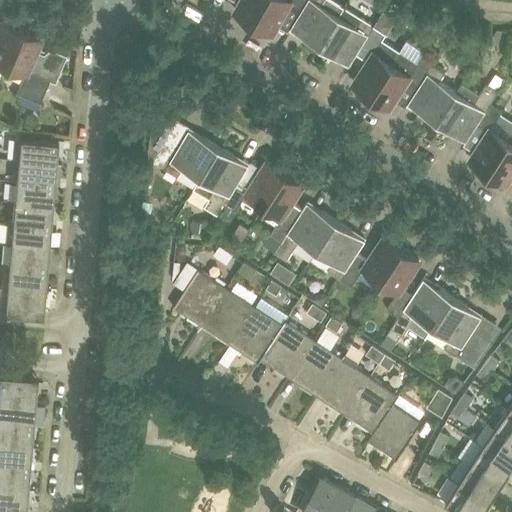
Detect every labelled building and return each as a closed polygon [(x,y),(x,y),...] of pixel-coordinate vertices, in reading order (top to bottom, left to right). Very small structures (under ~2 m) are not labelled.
[(240,0),(235,10),(254,21),(265,0),(240,0)] [(290,3),(301,10),(307,0),(265,0),(254,21),(273,32),(290,3)] [(290,27),(320,46),(339,15),(322,4),(324,0),(307,0),(301,10),(290,27)] [(344,6),(339,15),(320,46),(349,64),(360,47),(374,25),(344,6)] [(0,60),(6,63),(20,30),(0,21),(0,60)] [(374,25),(360,47),(371,54),(353,81),(372,94),(392,63),(400,50),(383,39),(386,33),(374,25)] [(43,53),(35,50),(40,39),(20,30),(6,63),(25,72),(16,92),(39,102),(49,80),(55,82),(66,54),(50,48),(43,53)] [(450,38),(444,48),(456,55),(462,45),(450,38)] [(400,50),(392,63),(372,94),(390,106),(408,79),(419,85),(433,63),(421,56),(418,62),(400,50)] [(433,63),(419,85),(408,102),(437,121),(457,91),(440,80),(445,71),(433,63)] [(496,73),(488,84),(498,90),(505,79),(496,73)] [(474,102),(457,91),(437,121),(466,140),(477,123),(491,101),(498,90),(488,84),(486,83),(474,102)] [(491,101),(477,123),(488,130),(470,158),(488,170),(508,139),(499,133),(504,126),(496,120),(503,109),(491,101)] [(189,128),(183,139),(171,132),(159,152),(170,159),(165,168),(178,175),(183,167),(200,177),(219,146),(189,128)] [(13,159),(56,162),(58,140),(15,137),(13,159)] [(511,173),(511,141),(508,139),(488,170),(507,182),(511,173)] [(249,164),(219,146),(200,177),(194,188),(211,198),(206,207),(217,214),(224,203),(238,181),(249,164)] [(56,162),(13,159),(11,179),(54,183),(56,162)] [(247,191),(265,202),(285,172),(266,160),(248,188),(238,181),(224,203),(236,210),(247,191)] [(285,172),(265,202),(283,214),(271,232),(282,239),(283,240),(297,218),(296,218),(303,208),(292,201),(304,184),(285,172)] [(14,201),(52,204),(54,183),(11,179),(11,180),(16,181),(14,201)] [(12,222),(50,225),(52,204),(14,201),(12,222)] [(283,240),(282,239),(275,251),(287,258),(299,239),(316,250),(336,220),(307,201),(303,208),(296,218),(297,218),(283,240)] [(366,239),(336,220),(316,250),(333,262),(328,270),(340,277),(356,252),(357,252),(366,239)] [(10,243),(49,246),(50,225),(12,222),(10,243)] [(144,225),(136,224),(135,232),(143,233),(143,232),(144,225)] [(367,259),(357,252),(356,252),(340,277),(352,285),(364,267),(382,278),(402,247),(383,235),(367,259)] [(4,263),(47,267),(49,246),(10,243),(9,263),(4,263)] [(179,245),(177,248),(179,252),(183,253),(187,251),(188,248),(186,244),(182,243),(179,245)] [(171,246),(160,245),(159,260),(169,261),(171,246)] [(220,245),(214,253),(227,262),(233,253),(220,245)] [(413,295),(413,294),(402,287),(420,260),(402,247),(382,278),(399,290),(387,308),(398,316),(399,316),(413,295)] [(285,261),(279,270),(296,281),(302,272),(285,261)] [(246,262),(240,271),(251,279),(257,270),(246,262)] [(47,267),(4,263),(2,284),(45,288),(47,267)] [(173,306),(202,325),(227,286),(199,267),(173,306)] [(426,337),(433,327),(453,296),(424,277),(413,294),(413,295),(399,316),(398,316),(387,333),(397,340),(401,333),(403,335),(409,326),(426,337)] [(272,279),(266,288),(277,294),(282,285),(272,279)] [(23,314),(23,308),(43,310),(45,288),(2,284),(0,306),(5,307),(4,312),(23,314)] [(256,304),(227,286),(202,325),(230,344),(256,304)] [(317,293),(313,298),(322,304),(329,295),(323,292),(317,293)] [(445,346),(457,354),(475,366),(491,343),(472,330),(482,315),(453,296),(433,327),(450,338),(445,346)] [(327,312),(313,302),(307,311),(321,321),(327,312)] [(230,344),(258,362),(286,319),(286,318),(283,323),(256,304),(230,344)] [(343,322),(332,315),(326,324),(337,331),(343,322)] [(314,337),(286,319),(258,362),(262,357),(289,376),(314,337)] [(503,338),(511,344),(511,342),(511,326),(511,327),(503,338)] [(343,356),(314,337),(289,376),(317,394),(343,356)] [(366,353),(376,360),(379,362),(385,352),(373,343),(366,353)] [(343,356),(317,394),(346,412),(371,374),(357,365),(359,361),(345,352),(343,356)] [(396,359),(385,352),(379,362),(389,369),(396,359)] [(484,363),(492,369),(500,359),(492,353),(484,363)] [(492,369),(484,363),(477,372),(485,378),(492,369)] [(0,400),(35,403),(37,382),(20,380),(20,375),(0,373),(0,400)] [(367,439),(368,440),(399,393),(371,374),(346,412),(373,430),(367,439)] [(442,416),(446,411),(453,397),(440,388),(427,407),(442,416)] [(458,400),(467,406),(473,396),(465,390),(458,400)] [(399,393),(368,440),(396,459),(422,419),(394,401),(399,393)] [(0,421),(33,424),(35,403),(0,400),(0,421)] [(467,406),(458,400),(451,410),(460,416),(467,406)] [(511,438),(511,411),(509,409),(496,427),(511,438)] [(0,442),(31,445),(33,424),(0,421),(0,442)] [(511,464),(511,462),(511,438),(496,427),(483,445),(511,464)] [(435,440),(444,445),(450,434),(441,430),(435,440)] [(444,445),(435,440),(429,451),(438,456),(444,445)] [(31,445),(0,442),(0,463),(30,466),(31,445)] [(483,445),(471,464),(499,482),(511,464),(483,445)] [(428,476),(434,465),(425,460),(419,471),(428,476)] [(0,484),(28,487),(30,466),(0,463),(0,484)] [(471,464),(459,482),(487,500),(499,482),(471,464)] [(322,475),(302,511),(373,511),(378,505),(355,493),(324,476),(322,475)] [(479,511),(487,500),(459,482),(448,500),(441,496),(440,497),(465,511),(479,511)] [(0,511),(5,511),(6,507),(26,509),(28,487),(0,484),(0,511)]
